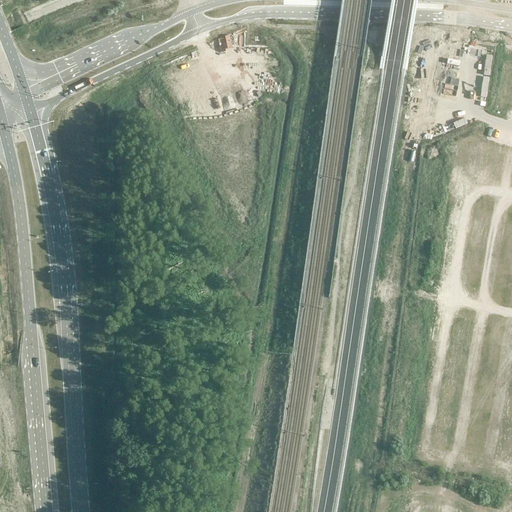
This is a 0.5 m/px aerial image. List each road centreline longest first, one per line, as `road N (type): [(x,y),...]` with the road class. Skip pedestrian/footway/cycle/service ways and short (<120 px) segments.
road 1 (secondary): [(79,511),(55,225),(29,112)]
road 2 (secondary): [(0,120),(16,187),(44,511)]
road 3 (tertiary): [(200,30),(283,12),(511,26)]
road 4 (tertiary): [(29,112),(200,30)]
road 5 (tertiary): [(193,13),(22,90)]
